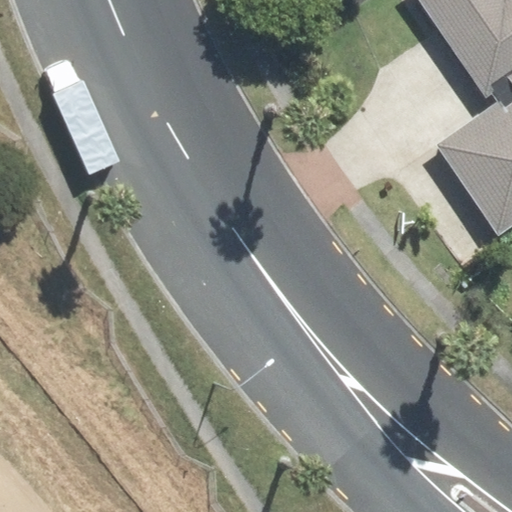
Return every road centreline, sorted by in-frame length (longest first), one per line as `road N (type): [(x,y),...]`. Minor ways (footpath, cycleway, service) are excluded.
road 1 (secondary): [(109,0),(192,171),(310,333)]
road 2 (secondary): [(310,333),(511,479)]
road 3 (secondary): [(443,511),(310,333)]
